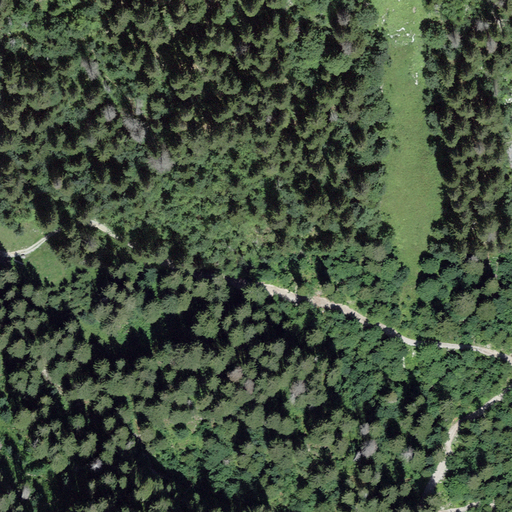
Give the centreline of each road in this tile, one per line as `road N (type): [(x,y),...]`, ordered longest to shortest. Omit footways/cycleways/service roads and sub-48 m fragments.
road 1 (track): [(511,359),(480,346),(410,342),(144,255),(91,224),(67,224),(0,254)]
road 2 (track): [(432,511),(428,488),(454,428),(511,387)]
